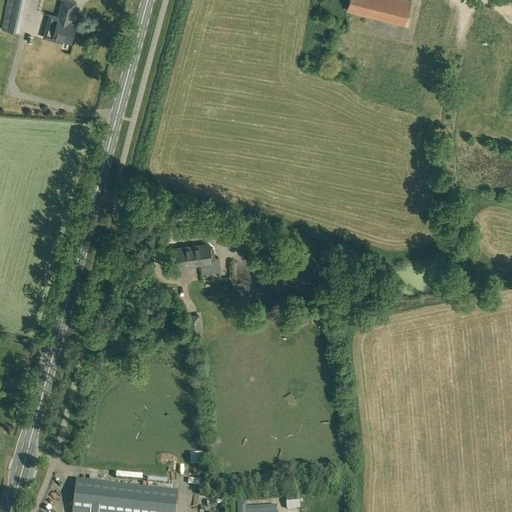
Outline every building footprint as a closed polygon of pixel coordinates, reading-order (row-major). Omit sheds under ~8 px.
[(25,0),(7,0),(1,30),(18,34),(25,0)] [(76,2),(72,1),(66,0),(62,0),(58,19),(70,23),(76,2)] [(404,25),(411,1),(408,0),(349,0),(347,10),(404,25)] [(441,0),(420,0),(412,36),(440,43),(450,2),(441,0)] [(468,68),(474,70),(488,18),(481,16),(468,68)] [(70,23),(58,19),(52,40),(63,42),(63,40),(71,42),(76,24),(70,23)] [(390,62),(412,66),(415,51),(349,39),(347,52),(378,57),(375,71),(387,74),(390,62)] [(511,47),(468,78),(479,95),(511,71),(511,47)] [(369,94),(421,105),(424,92),(372,81),(369,94)] [(222,242),(246,239),(244,225),(220,228),(222,242)] [(211,262),(211,259),(215,259),(213,248),(212,247),(209,247),(209,244),(192,246),(195,265),(211,262)] [(178,267),(195,265),(192,246),(176,248),(178,267)] [(200,315),(187,317),(190,339),(203,337),(200,315)] [(73,511),(175,511),(178,492),(77,480),(73,511)]
